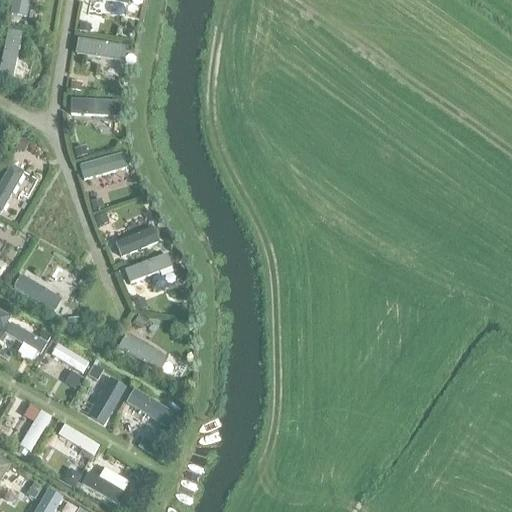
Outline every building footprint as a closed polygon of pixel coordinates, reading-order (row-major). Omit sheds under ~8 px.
[(13,0),(12,15),(29,16),(29,0),(13,0)] [(3,28),(0,70),(0,75),(17,77),(20,29),(3,28)] [(75,53),(125,57),(127,43),(76,38),(75,53)] [(117,115),(117,98),(69,96),(68,113),(117,115)] [(79,163),(84,179),(129,165),(124,149),(79,163)] [(0,178),(0,209),(3,211),(23,169),(8,162),(0,178)] [(121,256),(161,240),(154,224),(115,240),(121,256)] [(128,282),(172,265),(167,251),(122,268),(128,282)] [(54,309),(62,295),(20,272),(12,286),(54,309)] [(0,332),(11,315),(0,308),(0,332)] [(15,317),(3,345),(38,359),(50,331),(15,317)] [(159,370),(168,356),(126,333),(118,348),(159,370)] [(54,345),(49,356),(85,371),(90,359),(54,345)] [(110,375),(85,412),(103,424),(128,387),(110,375)] [(134,388),(126,402),(167,426),(175,411),(134,388)] [(33,420),(20,446),(33,452),(51,415),(28,404),(22,415),(33,420)] [(88,464),(100,444),(63,421),(51,440),(88,464)] [(144,434),(139,446),(156,454),(161,442),(144,434)] [(0,481),(9,461),(0,456),(0,481)] [(117,506),(131,480),(104,466),(96,480),(69,465),(62,478),(117,506)] [(20,497),(33,502),(40,483),(26,478),(20,497)] [(54,489),(40,511),(55,511),(65,495),(54,489)]
